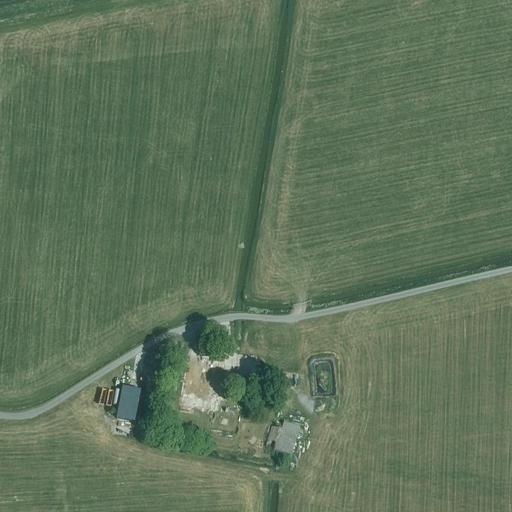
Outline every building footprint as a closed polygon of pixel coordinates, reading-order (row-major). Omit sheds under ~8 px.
[(220,388),(224,362),(187,356),(181,395),(182,395),(181,405),(215,411),(217,398),(219,398),(221,388),(220,388)] [(178,383),(182,363),(172,361),(169,381),(178,383)] [(236,389),(238,378),(229,377),(227,387),(236,389)] [(137,420),(142,390),(129,388),(123,417),(137,420)] [(290,461),(300,427),(283,423),(281,430),(271,427),(263,454),(290,461)]
